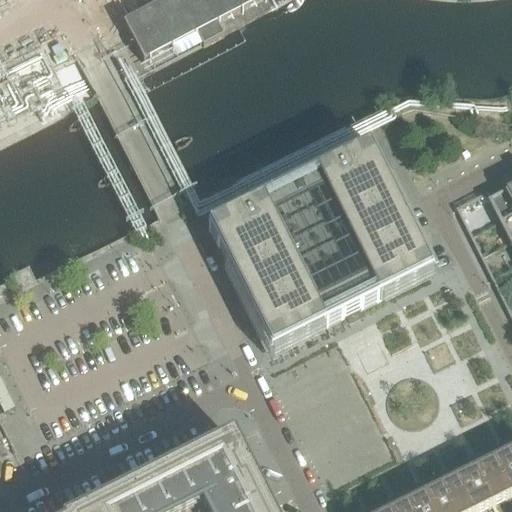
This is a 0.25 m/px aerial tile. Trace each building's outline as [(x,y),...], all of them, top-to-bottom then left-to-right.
[(271,0),(270,0),(181,0),(125,30),(124,29),(123,29),(143,67),(144,66),(144,65),(196,38),(203,51),(224,40),(218,28),(271,0)] [(433,277),(371,153),(369,152),(368,152),(367,153),(209,232),(208,233),(208,235),(270,358),(271,359),(273,359),(346,322),(348,326),(360,320),(358,316),(432,280),(433,278),(433,277)] [(499,228),(511,221),(511,184),(490,196),(494,203),(488,206),(499,228)] [(510,249),(511,247),(511,221),(499,228),(510,249)] [(14,411),(0,382),(0,409),(4,417),(14,411)] [(267,511),(234,445),(101,511),(267,511)] [(511,471),(505,459),(488,468),(506,504),(511,500),(511,471)] [(488,468),(471,476),(489,511),(506,504),(488,468)] [(489,511),(471,476),(454,485),(467,511),(489,511)] [(467,511),(454,485),(437,493),(446,511),(467,511)] [(446,511),(437,493),(420,502),(424,511),(446,511)] [(424,511),(420,502),(403,511),(424,511)]
